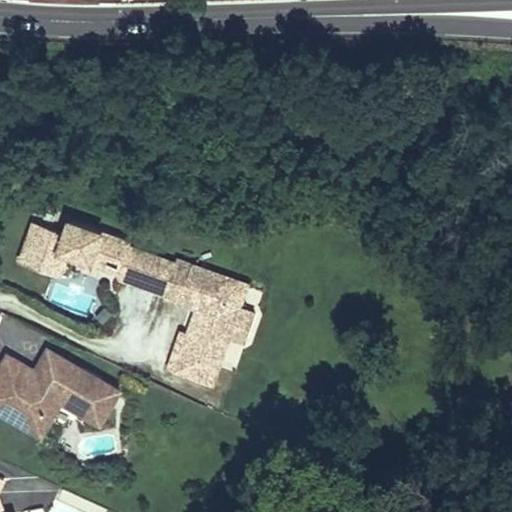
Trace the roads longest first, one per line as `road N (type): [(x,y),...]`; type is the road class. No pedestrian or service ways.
road 1 (secondary): [(392,14),(171,20),(0,12)]
road 2 (secondary): [(392,14),(511,28)]
road 3 (secondary): [(511,4),(392,14)]
